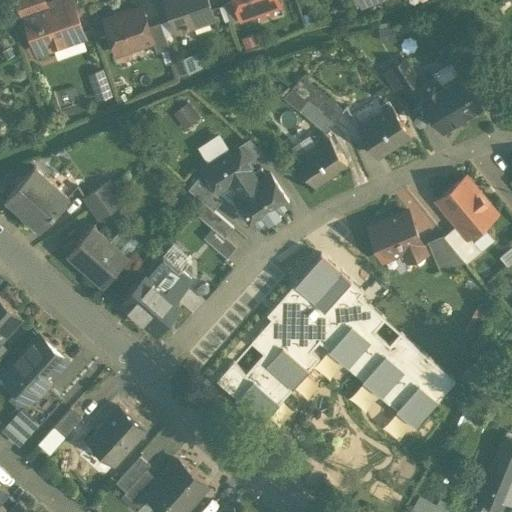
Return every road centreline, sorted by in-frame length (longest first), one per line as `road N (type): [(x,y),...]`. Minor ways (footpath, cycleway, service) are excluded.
road 1 (residential): [(152,373),(257,252),(304,219),(511,132)]
road 2 (residential): [(152,373),(301,511)]
road 3 (residential): [(0,239),(152,373)]
